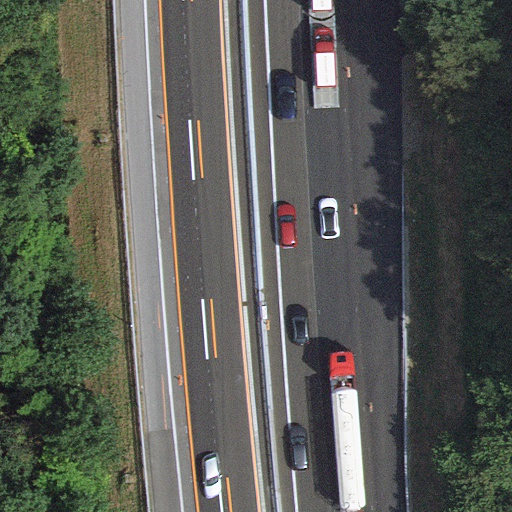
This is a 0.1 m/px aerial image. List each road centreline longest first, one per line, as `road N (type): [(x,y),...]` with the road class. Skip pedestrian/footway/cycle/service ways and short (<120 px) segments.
road 1 (motorway): [(179,0),(218,511)]
road 2 (motorway): [(334,511),(308,136)]
road 3 (motorway): [(308,136),(326,0)]
road 4 (motorway): [(308,136),(301,0)]
